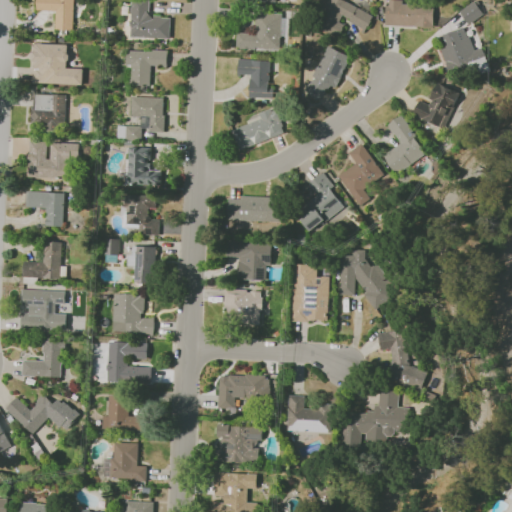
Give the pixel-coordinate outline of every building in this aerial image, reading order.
[(58,11),(36,9),(36,0),(74,0),(74,12),(73,11),(72,30),(56,29),(58,11)] [(132,0),(149,0),(149,14),(171,16),(170,38),(131,36),(132,0)] [(331,0),(344,0),(376,15),(369,29),(346,18),(341,27),(323,18),(331,0)] [(385,24),(386,0),(405,0),(405,3),(436,5),(435,27),(385,24)] [(476,2),(484,15),(467,25),(459,12),(476,2)] [(237,33),(255,34),(257,10),(280,11),(278,51),(236,49),(237,33)] [(439,37),(468,27),(473,42),(479,40),(485,57),(449,69),(439,37)] [(54,45),(71,45),(70,66),(72,66),(72,82),(34,80),(34,65),(52,65),(54,45)] [(333,86),(318,99),(308,87),(317,79),(314,77),(329,46),(351,57),(336,88),(333,86)] [(127,49),(167,51),(167,68),(151,68),(150,85),(131,85),(131,67),(126,67),(127,49)] [(238,60),(270,61),(269,82),(237,81),(238,60)] [(459,92),(437,83),(428,104),(419,100),(412,114),(443,128),(459,92)] [(32,107),(35,107),(36,93),(67,95),(65,123),(58,123),(31,121),(32,107)] [(131,96),(167,98),(165,132),(130,130),(131,96)] [(232,129),(262,118),(260,113),(276,107),(286,134),(241,152),(232,129)] [(400,144),(383,154),(394,173),(425,155),(403,114),(388,123),(400,144)] [(31,141),(48,142),(47,157),(50,157),(51,142),(80,144),(78,180),(29,178),(31,141)] [(361,204),(354,195),(340,176),(358,163),(350,153),(362,144),(383,173),(374,180),(362,189),(369,197),(361,204)] [(129,148),(162,150),(160,187),(127,185),(129,148)] [(331,188),(344,206),(312,229),(298,210),(317,196),(309,183),(324,172),(334,186),(331,188)] [(28,191),(66,193),(64,227),(45,226),(46,208),(27,207),(28,191)] [(141,228),(123,227),(124,223),(120,223),(122,195),(157,197),(156,208),(148,208),(148,218),(161,220),(160,235),(141,234),(141,228)] [(229,198),(241,200),(241,196),(271,198),(269,222),(228,218),(229,198)] [(107,261),(107,255),(105,255),(106,238),(120,239),(119,256),(115,255),(115,261),(107,261)] [(24,278),(26,259),(42,260),(43,241),(63,243),(60,281),(24,278)] [(228,243),(271,246),(269,281),(238,279),(240,258),(227,257),(228,243)] [(137,281),(139,247),(157,248),(156,273),(162,273),(162,283),(137,281)] [(368,262),(371,268),(377,263),(385,276),(376,281),(378,283),(381,288),(380,288),(388,300),(375,309),(364,292),(365,292),(350,269),(341,268),(341,258),(361,259),(365,257),(366,259),(368,262)] [(292,321),(296,265),(319,266),(318,274),(329,275),(326,323),(292,321)] [(227,289),(264,292),(261,327),(224,324),(227,289)] [(23,290),(65,291),(64,306),(56,305),(55,330),(22,328),(23,290)] [(112,334),(115,293),(146,295),(144,318),(156,319),(155,337),(112,334)] [(379,334),(403,331),(404,345),(407,345),(409,364),(407,364),(428,370),(422,390),(386,380),(392,360),(393,360),(392,348),(380,350),(379,334)] [(42,376),(23,376),(23,361),(43,361),(45,340),(65,342),(62,378),(42,376)] [(100,376),(101,363),(110,363),(112,341),(133,343),(131,366),(153,368),(152,380),(100,376)] [(222,373),(270,376),(269,395),(237,392),(235,409),(218,407),(220,384),(221,384),(222,373)] [(399,407),(410,408),(407,432),(376,429),(376,430),(370,430),(354,429),(355,413),(368,414),(368,410),(375,411),(375,405),(379,405),(380,390),(400,391),(399,407)] [(33,434),(7,407),(17,397),(30,410),(45,394),(59,408),(33,434)] [(124,429),(108,428),(110,395),(129,396),(128,416),(145,416),(145,432),(124,431),(124,429)] [(290,395),(305,396),(305,408),(319,409),(320,404),(335,405),(334,432),(288,429),(290,395)] [(0,452),(0,420),(13,446),(0,452)] [(219,424),(265,426),(264,441),(260,441),(259,462),(217,460),(218,442),(223,443),(224,436),(218,436),(219,424)] [(116,441),(139,443),(137,466),(148,467),(147,481),(132,480),(132,472),(116,471),(116,476),(104,475),(106,459),(114,459),(116,441)] [(225,503),(225,495),(214,495),(215,472),(258,474),(257,497),(249,496),(249,505),(248,511),(214,511),(214,502),(225,503)] [(0,511),(0,498),(11,499),(10,511),(0,511)] [(126,511),(127,501),(155,502),(154,511),(126,511)] [(20,511),(21,502),(53,504),(52,511),(20,511)]
